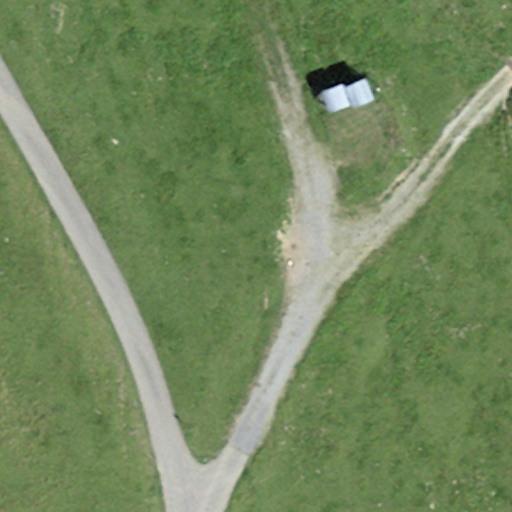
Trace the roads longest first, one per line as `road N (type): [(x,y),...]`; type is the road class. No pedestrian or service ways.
road 1 (track): [(511,77),(309,304),(230,469),(214,486),(186,495)]
road 2 (track): [(0,77),(127,316),(182,469),(188,511)]
road 3 (track): [(258,0),(330,278)]
